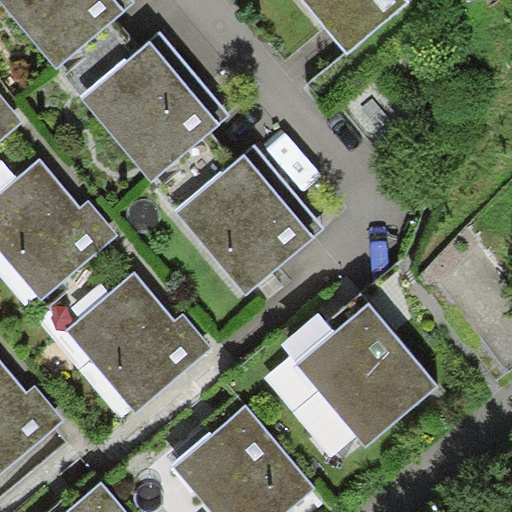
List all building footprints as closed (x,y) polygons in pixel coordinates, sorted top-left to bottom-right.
[(0,0),(0,7),(56,73),(125,14),(113,0),(0,0)] [(300,0),(348,57),(409,6),(404,0),(300,0)] [(152,48),(83,107),(152,188),(221,129),(196,100),(152,48)] [(0,146),(25,125),(0,95),(0,146)] [(244,159),(176,215),(247,298),(314,241),(290,214),(244,159)] [(38,164),(0,196),(0,251),(43,300),(118,235),(89,202),(79,210),(38,164)] [(136,279),(71,334),(135,411),(208,350),(181,318),(174,324),(136,279)] [(350,323),(299,366),(367,447),(438,388),(370,306),(350,323)] [(0,363),(0,480),(65,424),(34,388),(27,394),(0,363)] [(224,427),(174,467),(210,511),(291,511),(316,492),(247,408),(224,427)] [(84,505),(75,511),(121,511),(102,489),(84,505)]
